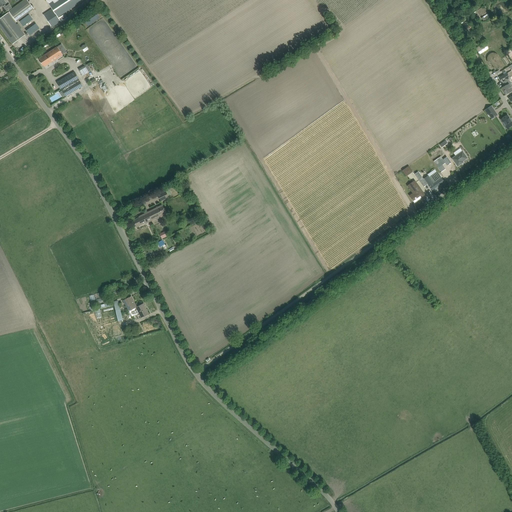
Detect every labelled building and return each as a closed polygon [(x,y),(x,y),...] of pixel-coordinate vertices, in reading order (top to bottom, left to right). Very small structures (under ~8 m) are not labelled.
[(25,0),(23,0),(9,11),(16,21),(32,10),(25,0)] [(48,0),(47,1),(52,9),(58,18),(84,0),(48,0)] [(481,11),(485,15),(491,10),(487,6),(481,11)] [(52,9),(44,15),(52,27),(60,22),(58,18),(52,9)] [(8,13),(0,18),(0,27),(12,44),(25,35),(8,13)] [(65,14),(58,18),(60,22),(67,17),(65,14)] [(29,15),(19,22),(23,27),(33,19),(29,15)] [(36,24),(26,31),(30,36),(39,29),(36,24)] [(41,58),(39,59),(44,67),(51,62),(55,59),(62,55),(67,52),(61,44),(57,47),(46,54),(41,58)] [(505,66),(498,55),(497,54),(496,54),(495,53),(493,53),(492,53),(491,53),(490,54),(489,55),(488,56),(487,57),(487,58),(487,60),(487,61),(488,62),(490,61),(495,69),(497,68),(498,69),(505,66)] [(79,69),(83,76),(91,70),(87,64),(79,69)] [(74,72),(61,79),(57,82),(65,95),(82,85),(79,80),(74,72)] [(507,73),(503,75),(499,77),(504,86),(501,88),(505,95),(511,90),(511,89),(511,87),(511,86),(511,84),(508,78),(509,78),(507,73)] [(485,110),(492,119),(497,115),(491,106),(485,110)] [(501,119),(507,129),(511,125),(511,122),(507,115),(501,119)] [(451,158),(458,167),(462,164),(461,163),(468,158),(462,150),(451,158)] [(418,172),(415,174),(420,181),(423,179),(418,172)] [(433,183),(436,187),(444,181),(439,175),(434,179),(436,181),(433,183)] [(432,190),(436,187),(433,183),(428,176),(424,178),(429,185),(432,190)] [(425,195),(416,182),(409,187),(414,193),(410,195),(415,202),(425,195)] [(172,195),(169,189),(158,195),(160,201),(169,197),(168,197),(172,195)] [(133,220),(136,227),(146,223),(155,219),(156,220),(160,218),(167,214),(162,205),(143,215),(139,217),(133,220)] [(166,231),(159,234),(162,239),(168,236),(166,231)] [(162,240),(151,247),(147,249),(151,257),(167,248),(162,240)] [(139,313),(141,317),(149,313),(148,313),(145,307),(144,304),(137,307),(131,296),(124,300),(132,316),(139,313)] [(118,301),(104,304),(105,307),(114,305),(118,321),(123,320),(120,308),(118,303),(118,301)] [(106,346),(128,342),(124,325),(102,329),(106,346)]
